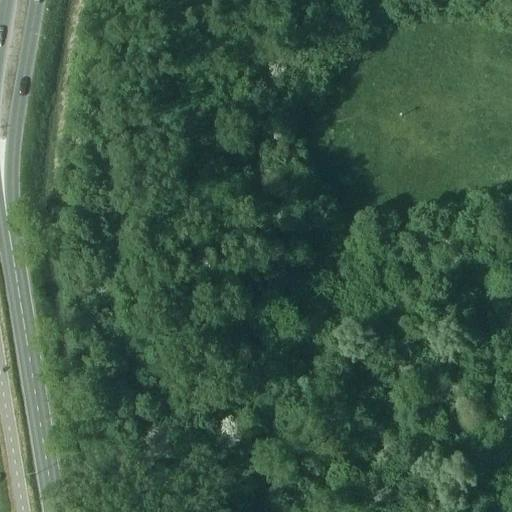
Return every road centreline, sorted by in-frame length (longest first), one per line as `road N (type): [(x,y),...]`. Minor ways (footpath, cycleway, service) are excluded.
road 1 (secondary): [(57,511),(1,188)]
road 2 (secondary): [(1,188),(12,165),(34,0)]
